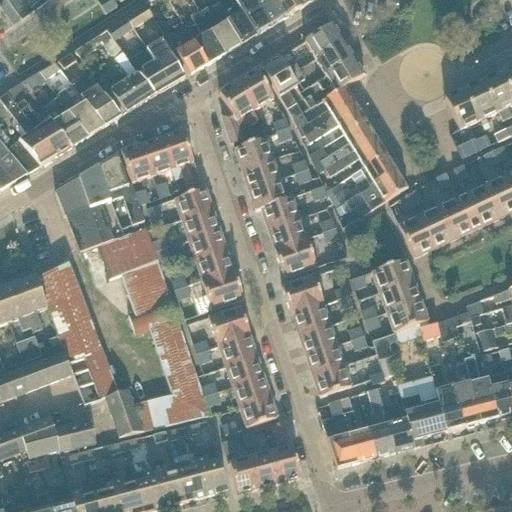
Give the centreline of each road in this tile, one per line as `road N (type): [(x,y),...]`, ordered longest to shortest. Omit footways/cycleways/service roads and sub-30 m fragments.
road 1 (residential): [(334,507),(208,102)]
road 2 (residential): [(208,102),(0,201)]
road 3 (residential): [(361,0),(208,102)]
road 4 (residential): [(511,465),(334,507)]
